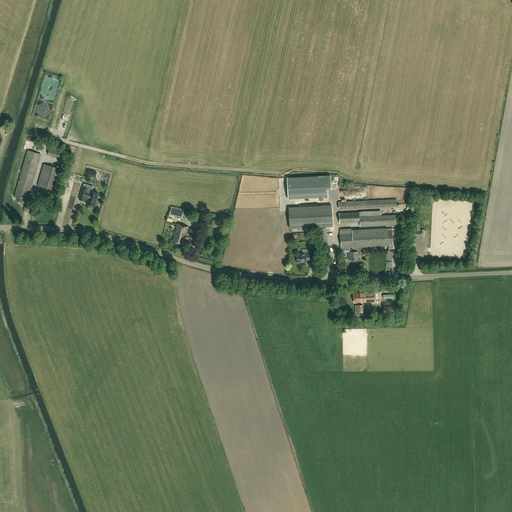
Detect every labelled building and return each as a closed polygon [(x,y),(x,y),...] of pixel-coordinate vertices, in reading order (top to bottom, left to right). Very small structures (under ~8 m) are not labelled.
[(69,110),(72,111),(75,100),(69,98),(67,106),(70,107),(69,110)] [(13,196),(20,198),(19,202),(26,204),(41,154),(27,150),(13,196)] [(62,169),(43,164),(37,185),(56,191),(62,169)] [(107,187),(98,184),(95,198),(104,200),(107,187)] [(332,205),(289,207),(290,228),(333,226),(332,205)] [(182,217),(184,209),(171,206),(170,214),(182,217)] [(360,222),(360,216),(359,212),(339,213),(340,224),(360,222)] [(397,215),(360,216),(360,222),(360,227),(397,225),(397,215)] [(177,224),(172,241),(183,244),(185,239),(193,242),(196,231),(190,229),(188,237),(186,236),(188,228),(177,224)] [(326,228),(318,228),(319,246),(327,246),(326,228)] [(386,228),(340,230),(340,231),(341,248),(353,247),(358,247),(393,246),(393,228),(386,228)] [(358,251),(358,247),(353,247),(353,251),(348,252),(349,259),(350,259),(350,260),(359,259),(358,251)] [(297,254),(297,258),(296,258),(296,261),(297,262),(306,262),(306,260),(310,260),(310,253),(302,253),(302,254),(297,254)] [(363,293),(354,293),(354,302),(363,302),(376,301),(376,300),(375,292),(363,292),(363,293)]
